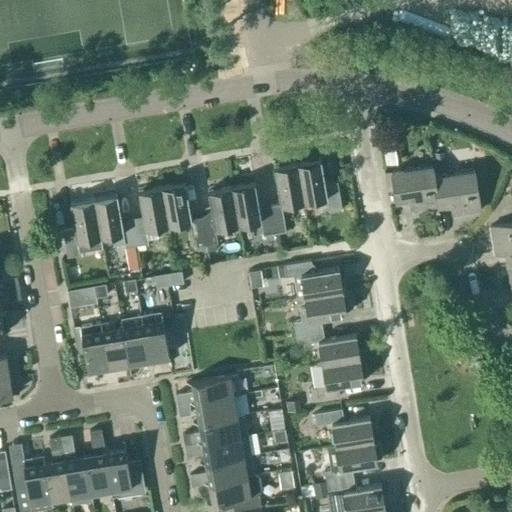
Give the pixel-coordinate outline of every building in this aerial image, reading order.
[(443,152),(434,153),(435,166),(444,165),(443,152)] [(400,154),(383,156),(384,165),(401,162),(400,154)] [(315,199),(316,205),(327,203),(328,210),(341,207),(337,182),(324,185),(320,159),(297,163),(303,201),(315,199)] [(274,167),(280,204),(269,206),(274,231),(285,229),(280,205),(303,201),(297,163),(274,167)] [(410,210),(440,205),(436,175),(434,176),(432,165),(391,171),(396,201),(408,199),(410,210)] [(480,210),(473,169),(436,175),(440,205),(450,204),(451,215),(480,210)] [(191,220),(184,182),(161,186),(168,224),(191,220),(195,245),(205,243),(201,218),(191,220)] [(254,182),(231,186),(237,224),(260,220),(262,233),(274,231),(269,206),(259,208),(254,182)] [(138,190),(142,212),(131,214),(136,243),(147,241),(145,228),(168,224),(161,186),(138,190)] [(212,216),(201,218),(205,243),(217,241),(214,228),(237,224),(231,186),(207,190),(212,216)] [(110,234),(112,244),(124,241),(125,245),(136,243),(131,214),(120,216),(116,194),(93,198),(100,236),(110,234)] [(79,253),(77,240),(100,236),(93,198),(70,202),(74,228),(62,230),(67,255),(79,253)] [(505,253),(507,264),(511,263),(511,222),(489,226),(494,254),(505,253)] [(293,275),(297,297),(342,290),(338,267),(312,271),(310,260),(283,264),(285,276),(293,275)] [(154,275),(156,286),(183,282),(181,270),(154,275)] [(0,289),(7,288),(9,300),(20,298),(16,275),(5,278),(0,278),(0,289)] [(123,280),(125,291),(136,289),(134,278),(123,280)] [(105,283),(94,285),(95,291),(96,296),(107,294),(105,283)] [(96,296),(95,291),(94,285),(67,289),(70,306),(96,301),(96,296)] [(320,318),(346,313),(342,290),(297,297),(297,298),(304,297),(306,308),(298,309),(300,320),(293,321),(295,333),(321,329),(320,318)] [(142,323),(148,359),(169,356),(162,319),(160,310),(141,314),(142,323)] [(142,323),(141,323),(139,314),(120,318),(122,326),(128,363),(148,359),(142,323)] [(122,326),(114,327),(113,320),(100,322),(101,330),(108,366),(128,363),(122,326)] [(87,369),(108,366),(101,330),(100,322),(79,326),(87,369)] [(355,334),(323,339),(321,329),(295,333),(297,344),(317,340),(321,363),(359,357),(355,334)] [(5,353),(0,353),(0,375),(8,374),(5,353)] [(363,380),(359,357),(321,363),(325,386),(310,389),(312,400),(339,396),(337,384),(363,380)] [(177,404),(189,402),(189,403),(197,401),(196,400),(233,394),(240,393),(237,372),(193,379),(195,390),(175,393),(177,404)] [(0,396),(12,394),(8,374),(0,375),(0,396)] [(236,414),(233,394),(196,400),(197,401),(200,420),(236,414)] [(299,408),(297,398),(285,400),(286,410),(299,408)] [(189,402),(177,404),(179,415),(190,413),(189,403),(189,402)] [(331,422),(335,445),(373,439),(369,415),(343,420),(341,408),(314,413),(316,424),(331,422)] [(236,414),(200,420),(201,430),(182,433),(184,444),(247,433),(243,413),(236,414)] [(89,430),(93,454),(84,455),(90,492),(110,488),(111,488),(104,452),(100,428),(89,430)] [(71,433),(60,435),(70,495),(72,504),(92,501),(90,492),(90,491),(84,455),(75,457),(71,433)] [(205,452),(207,461),(250,453),(247,433),(184,444),(186,455),(205,452)] [(51,448),(53,461),(44,462),(51,498),(70,495),(60,435),(49,437),(51,448)] [(324,470),(325,481),(353,477),(351,466),(377,462),(373,439),(335,445),(338,468),(324,470)] [(111,488),(110,488),(111,496),(144,491),(139,458),(127,460),(125,449),(104,452),(111,488)] [(0,450),(0,477),(8,477),(4,450),(0,450)] [(254,474),(254,473),(250,453),(207,461),(208,470),(189,474),(191,485),(205,483),(254,474)] [(52,506),(51,498),(44,462),(23,466),(22,458),(11,460),(20,511),(52,506)] [(260,489),(258,477),(254,473),(254,474),(205,483),(208,502),(206,502),(206,503),(231,499),(233,510),(260,505),(258,494),(257,494),(260,489)] [(8,477),(0,477),(0,489),(10,488),(10,487),(8,477)] [(354,487),(353,477),(325,481),(327,492),(342,490),(345,511),(351,511),(384,507),(380,483),(354,487)] [(327,496),(325,480),(311,483),(313,498),(327,496)]
